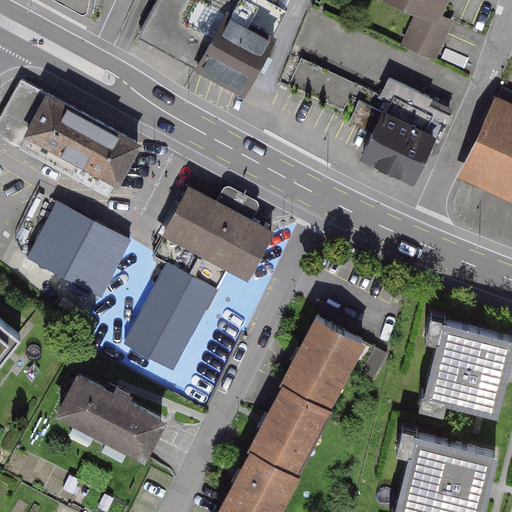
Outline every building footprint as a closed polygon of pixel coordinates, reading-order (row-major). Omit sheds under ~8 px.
[(165,0),(145,43),(197,68),(229,0),(165,0)] [(229,0),(197,68),(248,92),(286,13),(258,0),(229,0)] [(408,0),(423,7),(406,44),(434,57),(451,20),(437,13),(443,0),(408,0)] [(431,97),(391,78),(382,96),(303,58),(290,85),(344,111),(350,99),(355,101),(356,109),(351,120),(376,131),(365,153),(384,161),(380,169),(392,175),(396,168),(415,177),(435,137),(439,139),(451,115),(428,104),(431,97)] [(145,147),(23,82),(0,125),(0,142),(114,203),(145,147)] [(511,102),(498,96),(468,163),(511,183),(511,102)] [(272,225),(194,186),(167,240),(244,279),(272,225)] [(127,237),(59,202),(28,261),(97,296),(127,237)] [(173,367),(220,278),(172,253),(125,342),(173,367)] [(511,349),(511,335),(445,319),(427,391),(498,408),(507,371),(511,349)] [(357,343),(316,323),(285,387),(326,407),(357,343)] [(0,367),(10,354),(0,346),(0,367)] [(167,418),(82,377),(63,417),(149,458),(167,418)] [(327,409),(285,389),(255,453),(296,473),(327,409)] [(496,451),(417,431),(397,509),(410,511),(481,511),(486,492),(496,451)] [(277,511),(295,475),(254,455),(226,511),(277,511)]
